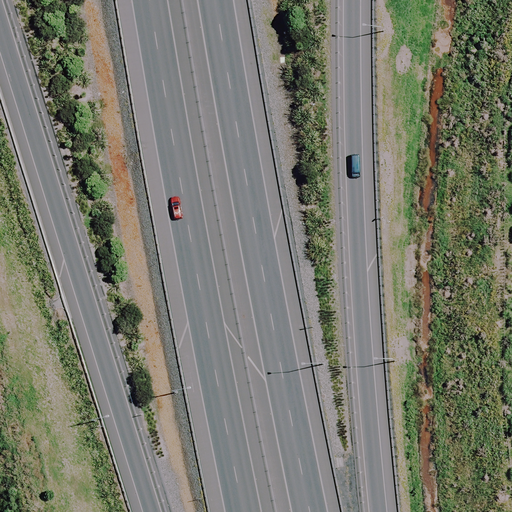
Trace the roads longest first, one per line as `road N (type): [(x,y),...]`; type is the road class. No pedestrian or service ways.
road 1 (motorway): [(216,0),(310,511)]
road 2 (motorway): [(246,511),(158,0)]
road 3 (motorway): [(351,0),(361,311),(379,511)]
road 4 (motorway): [(153,511),(0,32)]
